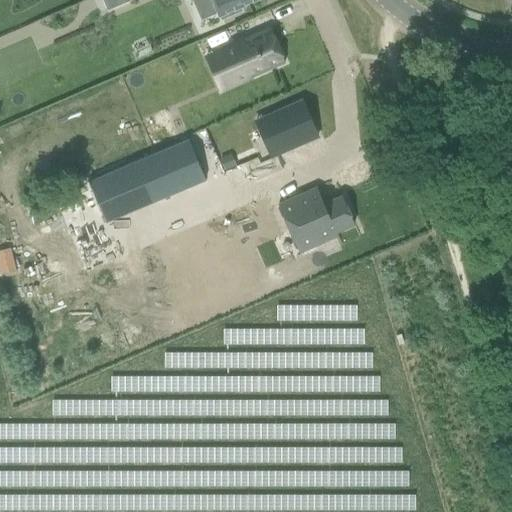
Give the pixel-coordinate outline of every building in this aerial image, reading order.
[(98,11),(124,66),(147,56),(121,0),(98,11)] [(210,0),(216,14),(218,17),(219,21),(242,11),(240,7),(255,0),(210,0)] [(232,47),(220,52),(234,84),(283,63),(269,29),(231,45),(232,47)] [(297,103),(260,119),(274,150),(287,144),(289,149),(317,137),(310,119),(305,122),(297,103)] [(187,142),(133,165),(149,205),(204,183),(187,142)] [(231,154),(219,159),(220,161),(224,171),(235,166),(236,166),(231,155),(231,154)] [(317,189),(280,206),(301,251),(336,235),(335,232),(353,223),(341,198),(324,205),(317,189)] [(9,249),(0,251),(0,270),(1,273),(15,270),(9,249)]
